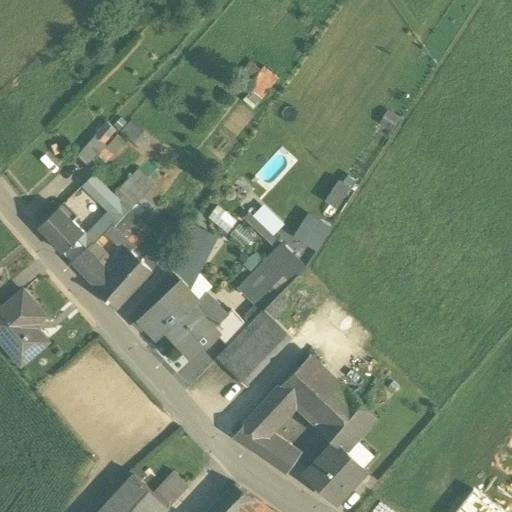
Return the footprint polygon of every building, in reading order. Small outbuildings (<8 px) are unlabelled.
[(267,68),(249,88),(262,100),(280,79),(267,68)] [(134,119),(123,132),(147,154),(159,141),(134,119)] [(79,153),(92,165),(123,132),(109,120),(79,153)] [(140,169),(114,196),(130,211),(134,207),(135,209),(157,185),(140,169)] [(93,176),(77,191),(82,196),(89,203),(105,186),(93,176)] [(114,196),(105,186),(89,203),(104,218),(112,226),(113,225),(115,227),(130,211),(114,196)] [(77,191),(66,201),(71,206),(82,196),(77,191)] [(275,234),(286,223),(266,203),(255,214),(275,234)] [(211,218),(228,233),(239,221),(222,206),(211,218)] [(112,234),(131,251),(144,264),(163,243),(151,232),(155,229),(135,209),(134,207),(130,211),(115,227),(118,229),(112,234)] [(84,233),(60,208),(40,228),(64,254),(84,233)] [(104,218),(86,236),(93,245),(112,226),(104,218)] [(223,241),(193,223),(169,267),(195,294),(223,241)] [(112,226),(93,245),(98,249),(112,234),(118,229),(115,227),(113,225),(112,226)] [(242,226),(232,239),(250,253),(260,241),(242,226)] [(105,271),(85,251),(72,263),(117,309),(141,282),(121,262),(112,272),(108,268),(105,271)] [(144,264),(131,251),(121,262),(141,282),(151,271),(144,264)] [(290,251),(280,260),(297,276),(307,266),(290,251)] [(280,260),(274,254),(253,276),(271,291),(277,296),(297,276),(280,260)] [(271,291),(253,276),(241,289),(257,306),(271,291)] [(181,281),(154,306),(155,307),(141,320),(158,337),(165,330),(193,359),(218,335),(220,333),(215,328),(195,307),(193,304),(198,299),(181,281)] [(3,308),(0,310),(0,340),(21,366),(48,342),(38,330),(38,322),(46,316),(24,291),(3,308)] [(257,306),(242,321),(248,327),(265,309),(272,301),(277,296),(271,291),(257,306)] [(227,317),(206,297),(195,307),(215,328),(227,317)] [(265,309),(274,318),(281,310),(272,301),(265,309)] [(229,346),(218,358),(240,380),(288,331),(274,318),(265,309),(248,327),(229,346)] [(227,317),(215,328),(220,333),(218,335),(229,346),(248,327),(242,321),(233,312),(227,317)] [(310,356),(282,385),(264,404),(279,419),(297,399),(326,371),(310,356)] [(326,371),(297,399),(320,422),(348,391),(326,371)] [(348,391),(320,422),(320,429),(335,442),(346,452),(377,417),(348,391)] [(279,419),(264,404),(248,421),(265,434),(279,419)] [(265,434),(248,421),(234,436),(257,452),(268,437),(265,434)] [(268,437),(257,452),(290,472),(302,456),(268,437)] [(346,452),(335,442),(307,474),(337,502),(366,471),(346,452)] [(173,472),(153,492),(169,508),(188,487),(173,472)] [(134,474),(99,511),(165,511),(169,508),(153,492),(134,474)] [(236,485),(209,511),(272,511),(273,511),(236,485)] [(454,511),(501,511),(472,489),(454,511)]
